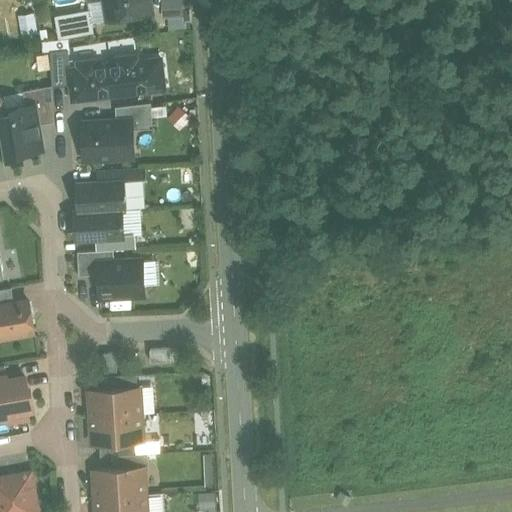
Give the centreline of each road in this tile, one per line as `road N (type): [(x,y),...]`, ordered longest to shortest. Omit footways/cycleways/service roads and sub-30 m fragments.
road 1 (tertiary): [(218,0),(236,320)]
road 2 (tertiary): [(236,320),(246,511)]
road 3 (residential): [(236,320),(62,330)]
road 4 (residential): [(62,330),(39,197),(0,193)]
